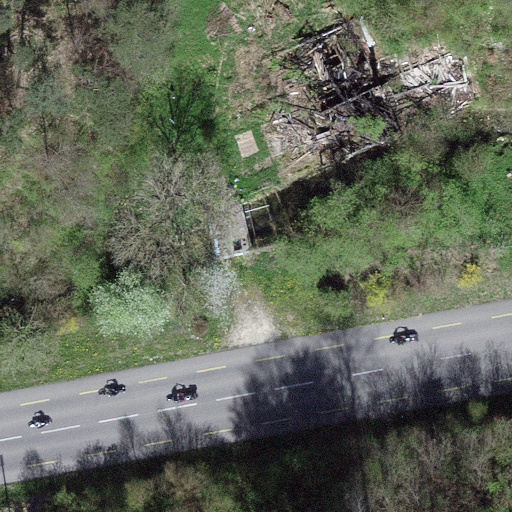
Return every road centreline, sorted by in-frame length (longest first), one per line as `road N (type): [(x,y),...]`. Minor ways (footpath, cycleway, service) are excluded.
road 1 (primary): [(511,350),(0,439)]
road 2 (track): [(276,390),(221,206)]
